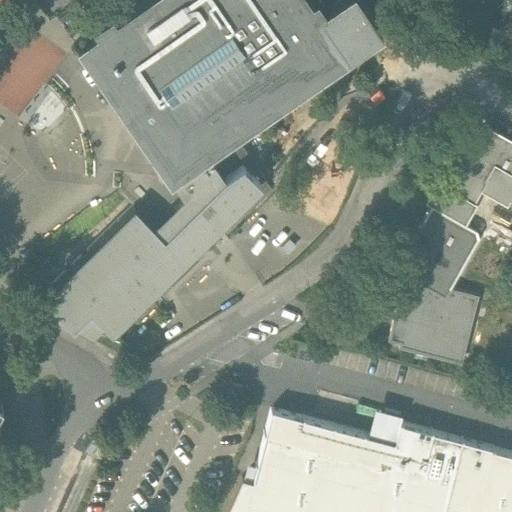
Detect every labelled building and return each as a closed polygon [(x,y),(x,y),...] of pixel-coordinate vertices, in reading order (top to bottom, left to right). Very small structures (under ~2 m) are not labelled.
[(306,0),(150,0),(114,26),(111,21),(95,32),(98,37),(77,51),(115,104),(170,184),(173,182),(183,197),(153,226),(134,207),(42,297),(50,305),(47,309),(54,316),(57,313),(73,328),(76,326),(91,334),(102,323),(111,332),(184,260),(185,260),(192,253),(196,257),(201,252),(205,248),(201,244),(209,237),(208,237),(219,226),(261,185),(242,166),(224,178),(209,156),(382,37),(356,0),(346,0),(324,16),(316,4),(311,8),(306,0)] [(25,104),(10,96),(12,92),(0,85),(0,102),(21,113),(25,104)] [(511,139),(487,126),(450,190),(437,183),(425,203),(431,206),(411,241),(417,244),(401,272),(415,280),(444,297),(449,288),(477,238),(476,231),(464,224),(475,204),(473,203),(480,190),(506,205),(509,199),(511,201),(511,139)] [(444,297),(415,280),(409,304),(397,301),(387,340),(399,343),(398,347),(460,362),(477,295),(449,288),(444,297)] [(511,511),(511,451),(400,422),(399,421),(393,441),(270,409),(252,480),(241,477),(225,511),(511,511)]
